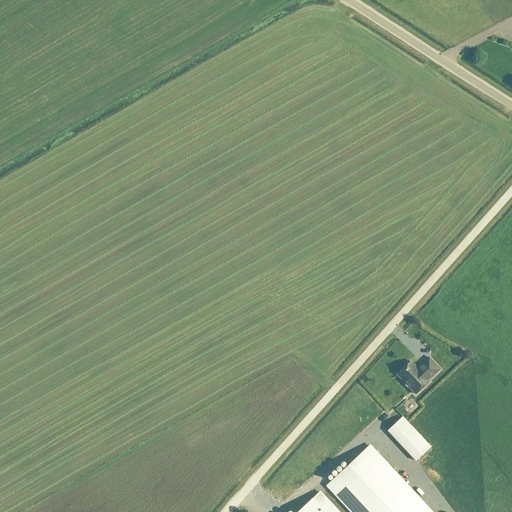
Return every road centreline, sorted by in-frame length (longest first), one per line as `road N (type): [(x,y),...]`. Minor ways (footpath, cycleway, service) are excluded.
road 1 (unclassified): [(227,511),(511,191)]
road 2 (unclassified): [(511,106),(347,0)]
